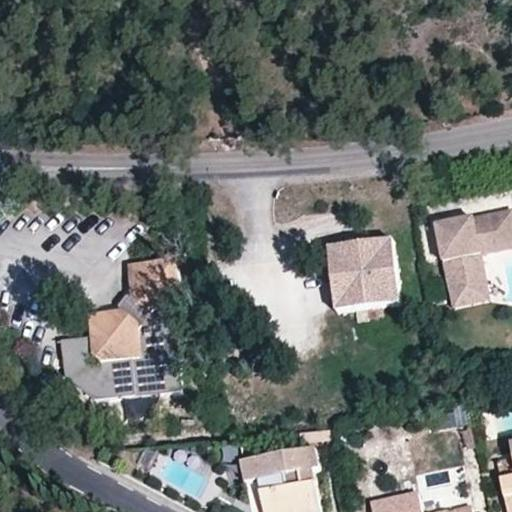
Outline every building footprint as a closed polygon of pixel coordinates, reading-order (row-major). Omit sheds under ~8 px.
[(511,212),(440,228),(454,295),(491,287),(485,257),(511,251),(511,212)] [(338,314),(357,312),(369,311),(403,306),(395,243),(330,250),(338,314)] [(188,345),(180,269),(171,263),(143,266),(132,277),(133,299),(124,314),(103,316),(91,330),(92,335),(62,338),(67,375),(97,400),(184,394),(180,356),(188,345)] [(491,287),(454,295),(458,310),(495,302),(491,287)] [(370,322),(369,311),(357,312),(359,323),(370,322)] [(246,484),(258,482),(285,478),(287,492),(261,497),(264,511),(292,511),(295,511),(322,511),(315,472),(322,471),(318,451),(242,464),(246,484)] [(258,482),(261,497),(287,492),(285,478),(258,482)] [(511,511),(511,479),(503,481),(509,511),(511,511)] [(471,511),(471,508),(450,511),(427,511),(424,492),(376,502),(378,511),(471,511)]
